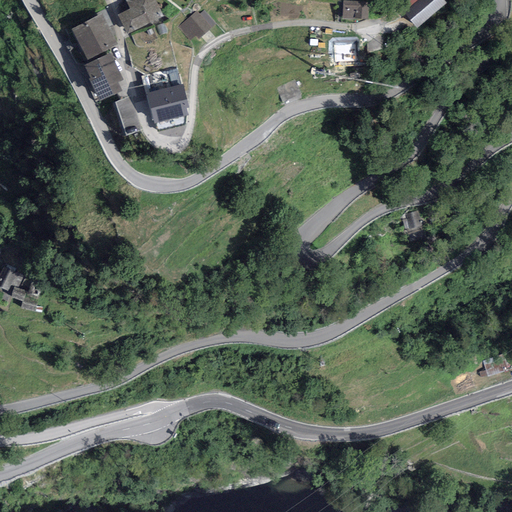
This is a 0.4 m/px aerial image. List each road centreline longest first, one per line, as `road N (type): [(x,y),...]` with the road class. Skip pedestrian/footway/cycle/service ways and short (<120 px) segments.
road 1 (unclassified): [(499,0),(488,29),(393,92),(293,109),(176,185),(142,181),(117,161),(30,0)]
road 2 (unclassified): [(0,411),(110,384),(202,343),(330,333),(466,256),(511,201)]
road 3 (unclassified): [(511,137),(448,187),(377,212),(319,257),(298,252),(316,223),(411,153),(460,83),(511,45)]
road 4 (residential): [(108,0),(145,128),(170,148),(187,135),(196,62),(217,40),(285,23),(374,22)]
road 5 (tertiary): [(169,414),(217,401),(299,430),(359,433),(511,387)]
road 6 (tertiary): [(0,474),(169,414)]
road 7 (unclassified): [(169,414),(153,407),(0,440)]
